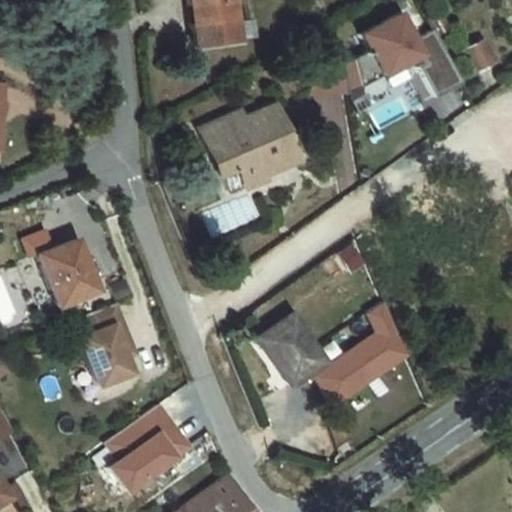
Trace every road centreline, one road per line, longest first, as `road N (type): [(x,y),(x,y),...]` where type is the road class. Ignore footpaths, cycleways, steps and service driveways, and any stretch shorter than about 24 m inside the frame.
road 1 (residential): [(502,116),(182,320)]
road 2 (residential): [(182,320),(231,445),(274,511)]
road 3 (secondary): [(511,391),(338,511)]
road 4 (residential): [(124,163),(182,320)]
road 5 (residential): [(111,0),(124,163)]
road 6 (unclassified): [(124,163),(74,166),(0,195)]
